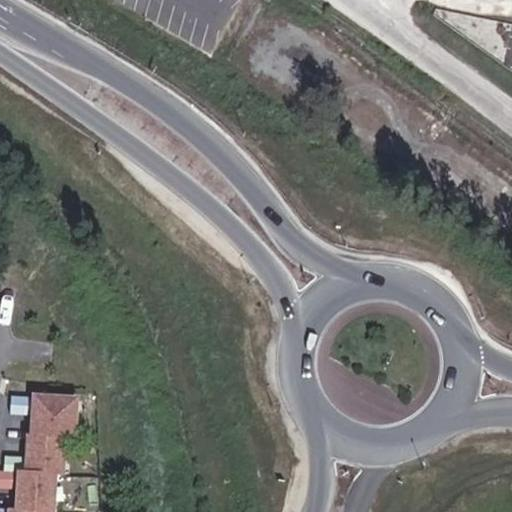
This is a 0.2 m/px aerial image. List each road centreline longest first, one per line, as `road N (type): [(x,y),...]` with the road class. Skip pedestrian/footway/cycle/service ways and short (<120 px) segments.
road 1 (primary): [(315,315),(204,167),(0,28)]
road 2 (residential): [(511,123),(335,0)]
road 3 (primary): [(461,348),(434,303),(385,283),(334,297),(315,315)]
road 4 (primary): [(319,421),(340,438),(391,447),(442,420)]
